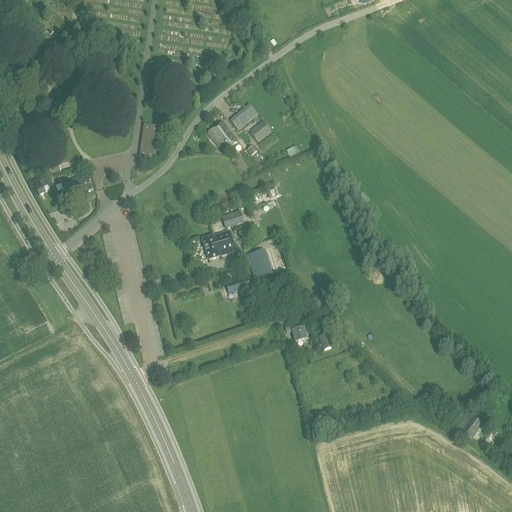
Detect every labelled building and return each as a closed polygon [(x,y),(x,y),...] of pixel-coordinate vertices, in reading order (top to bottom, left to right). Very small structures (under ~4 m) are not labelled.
[(237,132),(248,124),(242,116),(231,124),(237,132)] [(248,133),(257,144),(271,133),(263,122),(248,133)] [(237,142),(222,123),(207,134),(223,153),(237,142)] [(141,158),(152,159),(156,128),(145,126),(141,158)] [(250,158),(256,153),(253,148),(246,153),(250,158)] [(57,162),(45,166),(48,176),(60,172),(57,162)] [(61,184),(64,193),(62,194),(64,201),(69,199),(70,200),(86,195),(86,193),(91,191),(89,184),(86,185),(84,176),(61,184)] [(37,185),(39,193),(51,190),(50,182),(37,185)] [(224,220),(227,229),(243,224),(239,214),(224,220)] [(202,241),(208,261),(235,253),(228,232),(202,241)] [(247,280),(226,287),(229,295),(250,289),(247,280)] [(285,328),(287,333),(292,332),(295,344),(307,341),(304,328),(297,330),(296,326),(285,328)] [(319,338),(324,351),(331,349),(327,335),(319,338)] [(456,429),(471,441),(481,426),(467,414),(456,429)]
